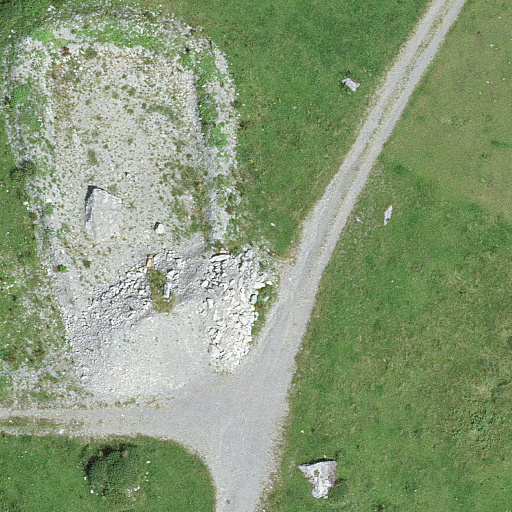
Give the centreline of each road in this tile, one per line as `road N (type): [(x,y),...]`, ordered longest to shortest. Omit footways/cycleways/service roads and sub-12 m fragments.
road 1 (track): [(238,511),(308,267),(372,131),(451,0)]
road 2 (track): [(0,420),(262,429)]
